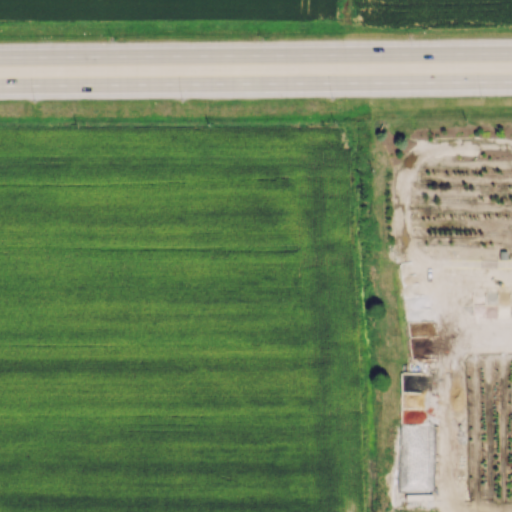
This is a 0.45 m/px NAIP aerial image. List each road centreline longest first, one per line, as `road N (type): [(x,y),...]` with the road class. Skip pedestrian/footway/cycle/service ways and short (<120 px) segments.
road 1 (primary): [(0,86),(511,82)]
road 2 (primary): [(511,53),(0,57)]
